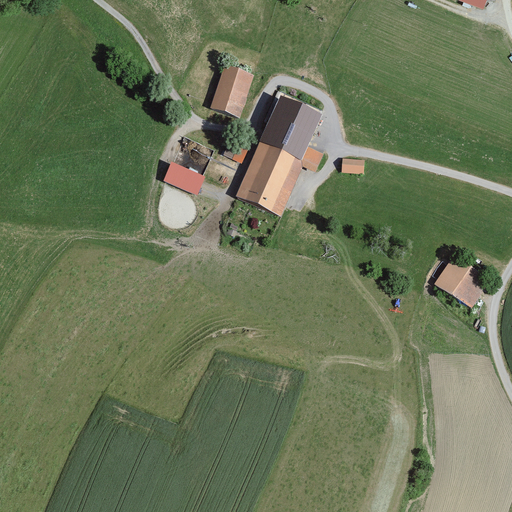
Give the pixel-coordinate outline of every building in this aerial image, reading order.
[(247,74),(224,69),(215,107),(238,113),(247,74)] [(324,120),(281,101),(238,198),(279,216),(301,167),(317,174),(325,155),(311,149),(324,120)] [(227,143),(225,157),(245,160),(247,146),(227,143)] [(343,161),(341,174),(363,175),(364,163),(343,161)] [(171,166),(164,182),(197,198),(205,182),(171,166)] [(449,262),(435,285),(469,306),(483,283),(449,262)]
